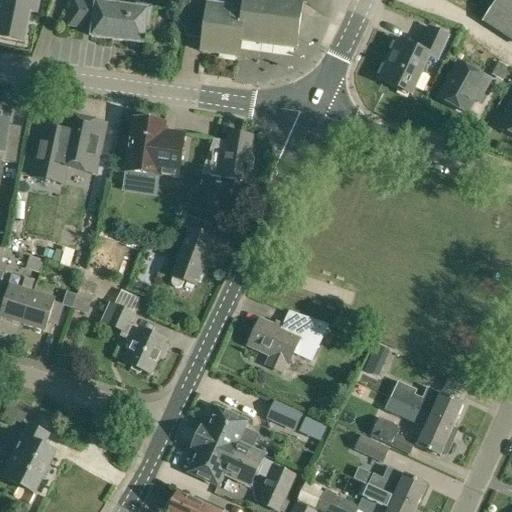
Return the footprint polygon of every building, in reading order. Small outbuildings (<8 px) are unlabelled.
[(4,0),(1,20),(0,19),(0,37),(23,42),(30,12),(36,13),(38,0),(4,0)] [(110,6),(106,5),(107,0),(104,0),(72,0),(69,26),(93,29),(92,37),(114,40),(118,11),(109,10),(110,6)] [(152,7),(107,0),(106,5),(110,6),(109,10),(118,11),(114,40),(143,44),(145,28),(149,29),(152,7)] [(201,52),(238,57),(240,41),(296,49),(302,1),(293,0),(245,0),(245,3),(236,2),(235,8),(208,4),(201,52)] [(511,4),(504,0),(497,0),(483,22),(511,40),(511,4)] [(397,40),(379,80),(411,95),(430,56),(438,60),(448,37),(428,28),(418,50),(397,40)] [(458,63),(439,98),(467,113),(474,100),(478,102),(490,80),(458,63)] [(6,136),(8,126),(10,110),(5,109),(5,105),(0,103),(0,162),(16,165),(20,138),(6,136)] [(511,104),(500,127),(511,133),(511,104)] [(65,168),(66,168),(95,174),(105,126),(75,120),(71,135),(72,135),(65,168)] [(166,124),(134,120),(126,172),(158,176),(158,175),(178,178),(184,135),(164,132),(166,124)] [(62,183),(66,168),(65,168),(72,135),(71,135),(42,129),(32,177),(62,183)] [(214,140),(201,174),(222,177),(222,178),(234,180),(233,184),(233,187),(234,189),(236,191),(238,192),(241,192),(243,190),(244,188),(245,186),(246,181),(247,172),(250,172),(250,169),(253,169),(254,158),(250,152),(253,137),(229,134),(228,142),(214,140)] [(171,280),(171,282),(171,285),(173,287),(175,288),(178,288),(180,288),(182,286),(183,284),(184,282),(196,286),(206,261),(208,262),(216,239),(208,236),(212,224),(187,215),(182,227),(190,230),(172,277),(171,280)] [(1,247),(0,248),(0,271),(4,273),(11,251),(1,247)] [(0,318),(22,325),(32,293),(10,286),(0,318)] [(66,292),(62,306),(72,309),(77,296),(66,292)] [(32,293),(22,325),(45,332),(55,300),(32,293)] [(115,306),(107,324),(125,332),(133,314),(115,306)] [(290,314),(283,330),(261,320),(249,346),(271,356),(267,365),(282,372),(287,363),(289,364),(294,354),(298,356),(297,358),(310,364),(326,330),(327,327),(290,314)] [(124,362),(150,374),(165,342),(139,330),(124,362)] [(389,352),(377,346),(370,361),(382,366),(389,352)] [(393,399),(408,406),(453,426),(463,404),(441,394),(436,405),(398,388),(393,399)] [(34,408),(15,398),(7,413),(26,423),(34,408)] [(279,400),(271,417),(300,431),(303,423),(307,425),(311,415),(305,411),(304,412),(279,400)] [(447,439),(453,426),(408,406),(403,417),(426,427),(417,445),(432,452),(441,456),(442,453),(448,455),(454,442),(447,439)] [(202,427),(202,428),(247,450),(248,449),(251,442),(240,436),(247,421),(218,408),(208,430),(202,427)] [(371,436),(409,453),(414,442),(397,434),(400,428),(379,419),(371,436)] [(19,485),(35,493),(55,453),(42,447),(48,435),(29,425),(3,477),(19,485)] [(247,450),(202,428),(193,448),(199,451),(189,472),(218,486),(224,473),(250,485),(264,456),(248,449),(247,450)] [(362,435),(356,449),(384,462),(390,448),(362,435)] [(275,466),(258,502),(279,511),(296,476),(275,466)] [(376,478),(372,488),(416,508),(426,485),(404,475),(398,487),(376,478)] [(413,511),(416,508),(372,488),(368,486),(363,498),(388,510),(386,511),(413,511)] [(326,487),(317,509),(324,511),(357,511),(361,506),(336,495),(337,492),(326,487)] [(194,499),(177,492),(173,501),(170,500),(165,511),(167,511),(224,511),(225,511),(220,509),(208,504),(209,503),(195,496),(194,499)]
